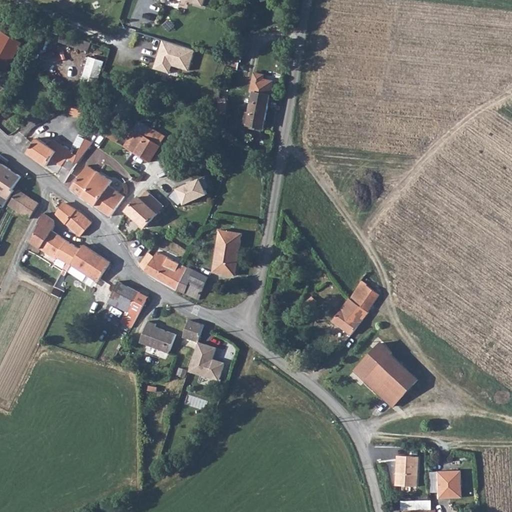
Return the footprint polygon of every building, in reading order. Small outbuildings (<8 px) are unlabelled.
[(0,37),(0,62),(12,68),(26,40),(4,30),(0,37)] [(197,50),(164,39),(155,68),(172,74),(174,66),(191,71),(197,50)] [(90,55),(84,81),(100,85),(107,60),(90,55)] [(124,91),(115,108),(129,115),(138,98),(124,91)] [(71,112),(84,118),(92,103),(94,99),(81,93),(71,112)] [(254,93),(253,98),(270,101),(270,96),(254,93)] [(222,96),(219,112),(229,113),(230,98),(222,96)] [(270,101),(253,98),(249,124),(266,128),(270,101)] [(84,118),(83,121),(91,125),(101,105),(97,103),(96,105),(92,103),(84,118)] [(153,126),(148,135),(163,144),(169,135),(153,126)] [(135,128),(124,146),(133,151),(152,161),(163,144),(148,135),(135,128)] [(37,139),(29,153),(61,173),(58,179),(63,183),(75,162),(72,160),(58,152),(61,147),(53,142),(51,147),(37,139)] [(61,147),(58,152),(72,160),(75,155),(61,147)] [(97,157),(91,167),(99,172),(101,166),(104,161),(97,157)] [(0,162),(0,201),(4,204),(12,191),(11,189),(13,187),(19,176),(0,162)] [(84,163),(69,187),(103,212),(119,191),(109,185),(112,181),(103,175),(106,170),(101,166),(99,172),(91,167),(84,163)] [(139,198),(128,211),(147,227),(159,214),(158,213),(165,205),(147,190),(141,197),(139,198)] [(19,191),(9,206),(19,212),(28,197),(19,191)] [(119,191),(103,212),(110,215),(124,197),(119,191)] [(28,197),(19,212),(30,219),(38,204),(28,197)] [(64,202),(57,214),(69,226),(81,237),(92,223),(78,211),(64,202)] [(31,243),(37,246),(42,248),(51,231),(53,226),(53,220),(42,213),(37,223),(39,225),(31,243)] [(51,231),(42,248),(49,252),(59,256),(61,253),(68,241),(59,236),(51,231)] [(222,231),(215,272),(238,276),(245,234),(222,231)] [(68,241),(61,253),(70,258),(66,264),(70,266),(74,261),(76,256),(80,249),(68,241)] [(80,249),(76,256),(88,264),(84,270),(98,279),(109,261),(83,245),(80,249)] [(153,259),(146,270),(167,283),(179,289),(188,269),(190,266),(180,262),(158,252),(153,259)] [(146,255),(140,265),(146,270),(153,259),(146,255)] [(188,269),(179,289),(199,300),(210,275),(190,266),(188,269)] [(367,272),(360,281),(362,282),(381,295),(393,275),(381,267),(374,276),(367,272)] [(119,281),(108,300),(120,306),(138,317),(149,297),(119,281)] [(362,282),(351,299),(352,301),(361,306),(369,312),(381,295),(362,282)] [(361,306),(352,301),(347,310),(344,307),(334,322),(352,335),(362,321),(354,316),(361,306)] [(361,306),(354,316),(362,321),(369,312),(361,306)] [(189,320),(183,337),(198,342),(204,326),(189,320)] [(157,324),(149,321),(140,342),(169,353),(176,335),(156,327),(157,324)] [(216,348),(198,342),(189,371),(215,380),(220,378),(224,365),(212,361),(216,348)] [(379,342),(354,370),(393,406),(419,379),(379,342)] [(399,456),(398,487),(421,488),(423,457),(399,456)] [(438,474),(439,500),(463,499),(462,472),(438,474)]
